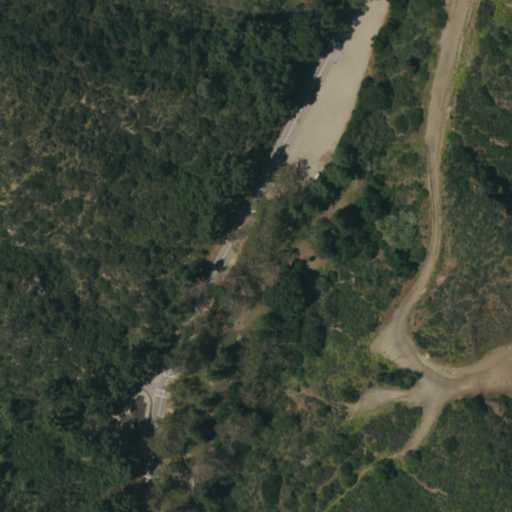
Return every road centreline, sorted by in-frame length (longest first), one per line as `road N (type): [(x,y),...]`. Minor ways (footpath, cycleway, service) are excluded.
road 1 (residential): [(150,511),(163,390),(194,314),(359,0)]
road 2 (track): [(462,0),(434,129),(436,242),(401,333),(409,355),(440,381),(511,374)]
